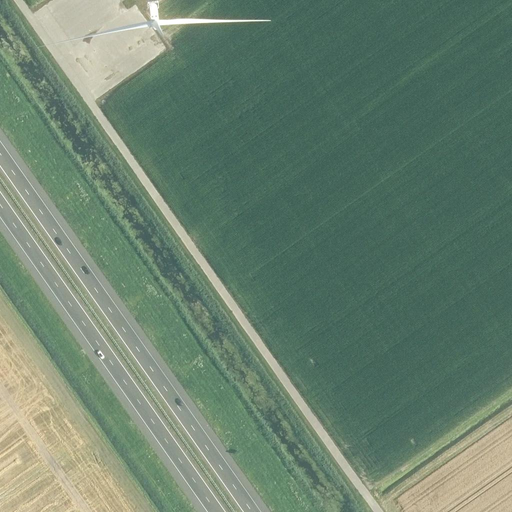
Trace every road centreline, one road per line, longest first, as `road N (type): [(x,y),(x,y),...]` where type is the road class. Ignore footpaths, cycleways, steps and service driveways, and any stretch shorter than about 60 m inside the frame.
road 1 (motorway): [(257,511),(0,146)]
road 2 (motorway): [(0,205),(215,511)]
